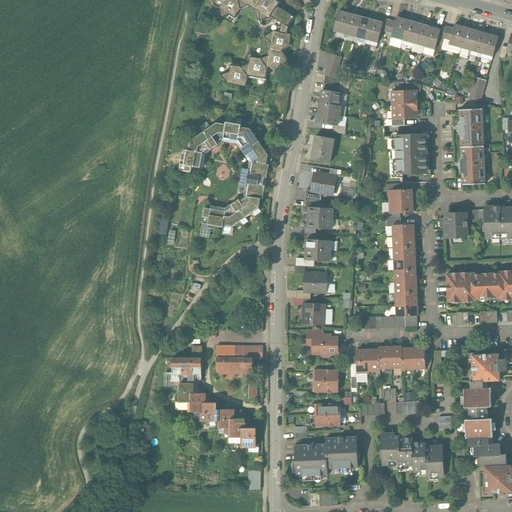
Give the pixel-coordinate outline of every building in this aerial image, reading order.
[(280,33),(273,31),(264,38),(271,43),(269,56),(261,59),(250,57),(249,64),(241,67),(230,65),(229,72),(222,75),(228,84),(246,87),(248,76),(265,79),(267,68),(285,71),(287,59),(282,52),(289,46),(291,35),(287,34),(288,27),(294,17),(277,7),(279,3),(274,0),(216,0),(213,5),(219,9),(222,19),(229,15),(235,18),(240,9),(248,6),(259,13),(259,21),(270,19),(271,17),(281,23),(280,33)] [(350,14),(339,11),(333,31),(345,34),(350,14)] [(361,17),(350,14),(345,34),(356,37),(361,17)] [(372,20),(361,17),(356,37),(366,40),(372,20)] [(408,21),(397,17),(396,22),(392,34),(391,38),(402,41),(408,21)] [(384,19),(383,23),(381,31),(387,32),(390,21),(384,19)] [(383,23),(372,20),(366,40),(378,43),(381,31),(383,23)] [(390,21),(387,32),(392,34),(396,22),(390,21)] [(419,24),(408,21),(402,41),(413,44),(419,24)] [(429,27),(419,24),(413,44),(412,50),(422,53),(424,47),(429,27)] [(466,28),(455,25),(453,29),(450,41),(449,45),(460,48),(466,28)] [(447,28),(442,26),(441,30),(439,38),(444,39),(447,28)] [(441,30),(429,27),(424,47),(435,50),(439,38),(441,30)] [(447,28),(444,39),(450,41),(453,29),(447,28)] [(477,31),(466,28),(460,48),(471,51),(477,31)] [(487,34),(477,31),(471,51),(482,54),(487,34)] [(487,34),(482,54),(493,57),(499,37),(487,34)] [(261,39),(258,55),(264,56),(267,40),(261,39)] [(508,48),(502,46),(499,58),(505,59),(507,53),(508,48)] [(342,57),(330,54),(329,59),(340,63),(342,57)] [(340,63),(329,59),(327,65),(339,68),(340,63)] [(339,68),(327,65),(326,70),(337,73),(339,68)] [(337,73),(326,70),(324,76),(325,76),(335,79),(337,73)] [(335,79),(325,76),(324,84),(336,87),(338,79),(335,79)] [(486,81),(475,78),(474,83),(485,86),(486,81)] [(421,86),(406,83),(407,91),(416,91),(420,92),(421,86)] [(485,86),(474,83),(472,89),(483,92),(485,86)] [(336,87),(324,84),(323,90),(336,92),(336,87)] [(278,85),(273,112),(286,114),(291,87),(278,85)] [(483,92),(472,89),(471,94),(482,97),(483,92)] [(336,92),(323,90),(321,103),(338,106),(340,93),(336,92)] [(407,91),(392,92),(393,105),(417,104),(417,97),(416,97),(416,91),(407,91)] [(482,97),(471,94),(469,99),(480,102),(482,97)] [(338,106),(321,103),(319,113),(339,116),(341,107),(338,106)] [(417,104),(393,105),(393,119),(393,120),(405,119),(409,119),(409,117),(417,117),(417,111),(418,111),(417,104)] [(474,108),(468,109),(468,110),(460,110),(461,122),(459,124),(459,135),(461,136),(462,148),(483,147),(482,110),(474,110),(474,108)] [(339,116),(319,113),(317,123),(333,125),(337,126),(339,116)] [(268,155),(250,129),(241,128),(241,125),(226,123),(226,125),(217,123),(191,142),(189,151),(187,150),(184,165),(200,168),(203,153),(209,148),(210,151),(218,145),(217,143),(223,138),(239,141),(243,147),(241,149),(247,157),(249,156),(253,162),(251,175),(248,175),(246,184),(249,184),(247,197),(240,202),(239,200),(231,205),(233,207),(226,212),(211,209),(208,225),(223,228),(224,225),(233,227),(259,209),(260,199),(263,200),(265,186),(263,186),(264,178),(266,179),(269,165),(271,166),(273,156),(268,155)] [(337,126),(333,125),(332,133),(345,135),(346,128),(337,126)] [(396,137),(385,137),(384,127),(372,127),(375,185),(385,185),(399,184),(403,184),(402,174),(398,175),(397,159),(395,159),(395,152),(397,152),(396,137)] [(426,135),(396,136),(396,137),(397,152),(395,152),(395,159),(397,159),(398,175),(402,174),(428,173),(426,135)] [(334,139),(315,136),(311,160),(330,163),(334,139)] [(483,147),(462,148),(462,159),(460,161),(461,172),(463,174),(463,185),(485,184),(483,147)] [(328,175),(323,174),(322,175),(315,174),(312,191),(312,192),(321,194),(333,196),(336,177),(328,176),(328,175)] [(399,190),(389,191),(389,202),(415,201),(415,194),(413,194),(413,190),(399,190)] [(321,194),(312,192),(312,191),(307,191),(305,201),(306,201),(306,202),(317,202),(320,202),(321,194)] [(415,201),(389,202),(389,214),(401,213),(414,213),(413,208),(415,208),(415,201)] [(500,207),(495,207),(485,208),(485,210),(485,222),(485,226),(484,226),(484,232),(486,232),(486,239),(493,238),(493,237),(507,237),(507,238),(511,237),(511,208),(500,209),(500,207)] [(317,208),(309,208),(308,208),(308,209),(308,212),(308,213),(308,218),(332,219),(333,209),(317,208)] [(479,210),(467,211),(467,213),(467,223),(479,222),(479,210)] [(467,213),(449,214),(449,218),(446,218),(446,230),(446,238),(453,238),(455,236),(459,236),(461,238),(468,237),(467,223),(467,213)] [(332,219),(308,218),(308,223),(307,224),(307,227),(307,228),(316,229),(332,230),(332,219)] [(156,233),(164,234),(167,221),(160,219),(156,233)] [(401,225),(392,226),(393,237),(415,236),(417,236),(416,229),(414,229),(414,225),(401,225)] [(415,236),(393,237),(393,249),(415,248),(415,236)] [(315,240),(307,240),(306,241),(306,244),(306,245),(306,250),(330,251),(331,241),(315,240)] [(415,248),(393,249),(394,260),(416,259),(415,248)] [(330,251),(306,250),(306,255),(305,256),(305,259),(306,259),(306,260),(330,262),(330,251)] [(416,259),(394,260),(394,271),(416,270),(416,259)] [(416,270),(394,271),(395,283),(417,282),(416,270)] [(505,272),(499,272),(499,274),(494,274),(490,274),(484,274),(480,274),(480,275),(475,275),(475,273),(468,273),(453,273),(453,274),(447,274),(448,302),(451,302),(451,303),(460,302),(465,301),(465,302),(474,302),(474,301),(476,301),(476,299),(478,299),(486,299),(486,298),(490,298),(490,299),(498,299),(498,298),(500,298),(500,300),(502,300),(511,299),(511,270),(505,271),(505,272)] [(319,273),(313,273),(313,274),(305,274),(305,291),(304,292),(311,293),(326,293),(326,274),(319,274),(319,273)] [(417,282),(395,283),(395,294),(417,293),(417,282)] [(417,293),(395,294),(396,305),(418,304),(417,293)] [(418,304),(396,305),(396,317),(405,317),(417,316),(418,316),(418,304)] [(325,306),(304,305),(304,306),(303,324),(324,324),(325,306)] [(497,312),(480,313),(481,324),(497,323),(497,312)] [(468,313),(457,314),(458,325),(469,324),(468,313)] [(263,322),(251,322),(251,333),(263,333),(263,322)] [(323,331),(307,330),(307,341),(313,341),(313,338),(323,338),(323,331)] [(323,338),(313,338),(313,341),(313,354),(321,354),(321,355),(323,357),(328,357),(330,355),(330,354),(338,354),(338,339),(323,338)] [(205,394),(194,394),(194,385),(196,385),(196,381),(201,381),(202,347),(192,347),(192,359),(172,359),(172,373),(166,373),(166,388),(179,388),(179,396),(175,396),(175,410),(188,410),(188,412),(194,412),(194,420),(201,420),(201,422),(209,422),(209,426),(210,428),(214,428),(216,426),(216,401),(209,401),(208,403),(205,403),(205,394)] [(235,347),(216,347),(216,367),(225,367),(225,374),(225,381),(235,381),(235,374),(253,374),(253,359),(235,359),(235,347)] [(390,347),(379,348),(379,350),(380,369),(391,369),(390,347)] [(402,347),(390,347),(391,369),(402,368),(403,368),(402,349),(402,347)] [(368,348),(360,349),(360,351),(356,351),(357,377),(357,382),(367,382),(367,374),(369,374),(369,372),(368,350),(368,348)] [(402,349),(403,368),(402,368),(402,370),(414,370),(413,348),(402,349)] [(425,348),(413,348),(414,370),(426,369),(425,363),(425,351),(425,348)] [(511,349),(506,350),(506,359),(499,359),(499,354),(472,355),(473,368),(473,370),(473,381),(473,382),(483,381),(483,382),(500,381),(500,372),(507,371),(507,364),(511,363),(511,349)] [(368,350),(369,372),(380,371),(380,369),(379,350),(368,350)] [(338,371),(313,370),(313,381),(338,382),(338,371)] [(256,381),(249,381),(248,399),(256,400),(256,381)] [(338,382),(313,381),(313,392),(338,393),(338,382)] [(483,381),(473,382),(473,381),(470,382),(471,389),(464,389),(465,408),(469,408),(469,414),(488,413),(487,407),(492,407),(491,388),(484,389),(483,382),(483,381)] [(420,402),(402,403),(403,415),(420,414),(420,402)] [(329,405),(315,405),(315,416),(340,415),(340,404),(332,405),(332,404),(329,404),(329,405)] [(384,404),(360,405),(361,417),(385,416),(384,404)] [(234,414),(234,410),(219,410),(218,428),(230,429),(230,438),(229,439),(229,443),(230,444),(233,444),(235,443),(241,443),(241,448),(248,448),(248,453),(259,454),(259,445),(256,445),(256,427),(249,427),(249,429),(245,429),(245,414),(234,414)] [(488,413),(469,414),(469,420),(465,420),(466,439),(468,439),(468,446),(474,446),(475,457),(480,457),(480,456),(500,455),(500,444),(489,445),(489,438),(493,438),(492,419),(488,419),(488,413)] [(340,415),(315,416),(315,427),(329,426),(329,427),(333,427),(333,426),(341,426),(340,415)] [(395,434),(386,434),(386,432),(380,433),(380,439),(382,439),(382,452),(380,452),(381,459),(383,459),(383,465),(397,464),(398,467),(404,467),(404,466),(413,465),(412,442),(412,438),(405,439),(405,437),(399,437),(399,436),(395,436),(395,434)] [(357,437),(325,439),(326,444),(327,469),(328,469),(358,468),(358,459),(360,459),(359,453),(358,453),(357,437)] [(438,447),(430,447),(430,446),(426,446),(425,444),(419,444),(419,442),(412,442),(413,465),(413,472),(423,471),(423,472),(428,472),(428,477),(444,477),(443,470),(445,470),(445,464),(443,464),(442,450),(445,450),(444,444),(438,445),(438,447)] [(326,444),(295,446),(296,461),(293,462),(293,473),(296,473),(296,477),(328,475),(328,469),(327,469),(326,444)] [(500,455),(480,456),(480,457),(481,468),(485,467),(486,479),(486,481),(486,489),(486,493),(491,493),(499,493),(501,493),(508,493),(508,492),(511,492),(511,466),(511,469),(499,470),(499,467),(507,467),(506,455),(500,455)] [(261,471),(248,471),(248,491),(261,490),(261,471)] [(325,489),(309,489),(310,507),(320,507),(319,495),(325,495),(325,494),(325,489)]
